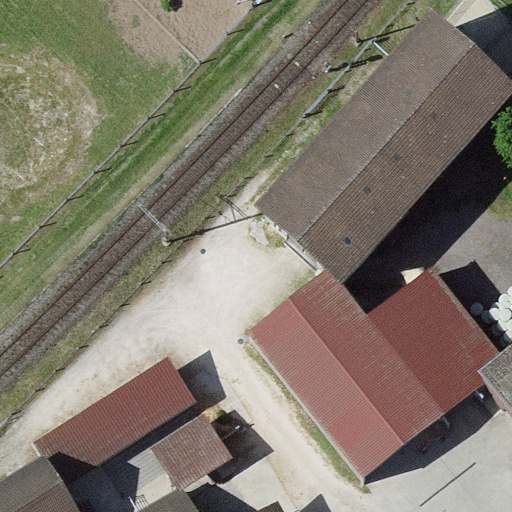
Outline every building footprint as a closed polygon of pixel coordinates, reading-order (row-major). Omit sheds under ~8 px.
[(511,78),(440,17),(267,217),(332,270),(355,298),(511,117),(511,78)] [(377,325),(355,298),(332,270),(250,337),(372,485),(490,391),(511,374),(511,362),(490,334),(438,274),(377,325)] [(511,316),(490,334),(511,362),(511,374),(490,391),(511,419),(511,316)] [(175,351),(58,423),(93,480),(144,448),(176,499),(242,458),(175,351)] [(0,484),(0,511),(78,511),(49,458),(0,484)]
